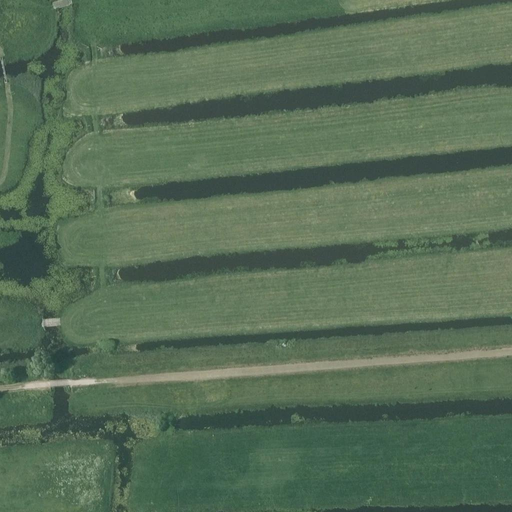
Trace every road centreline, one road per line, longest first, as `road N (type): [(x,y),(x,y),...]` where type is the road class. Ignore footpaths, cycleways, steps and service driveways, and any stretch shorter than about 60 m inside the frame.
road 1 (track): [(511,350),(0,388)]
road 2 (track): [(101,301),(91,4)]
road 3 (track): [(0,329),(63,323),(101,301),(185,298)]
road 4 (track): [(157,511),(163,375)]
